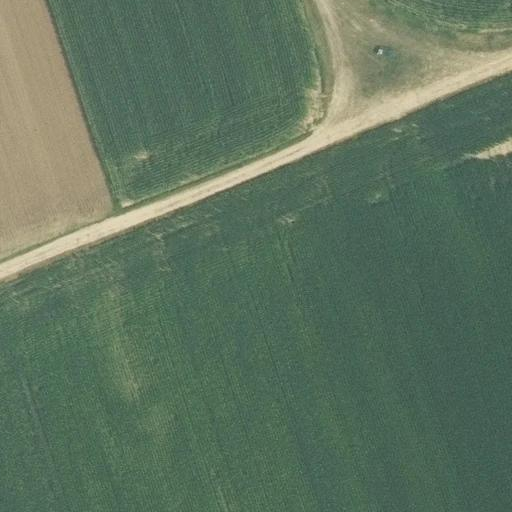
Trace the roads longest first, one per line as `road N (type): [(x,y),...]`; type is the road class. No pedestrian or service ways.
road 1 (track): [(511,63),(0,273)]
road 2 (track): [(336,0),(391,38),(461,60),(511,62)]
road 3 (track): [(318,0),(342,75),(335,115),(317,141)]
